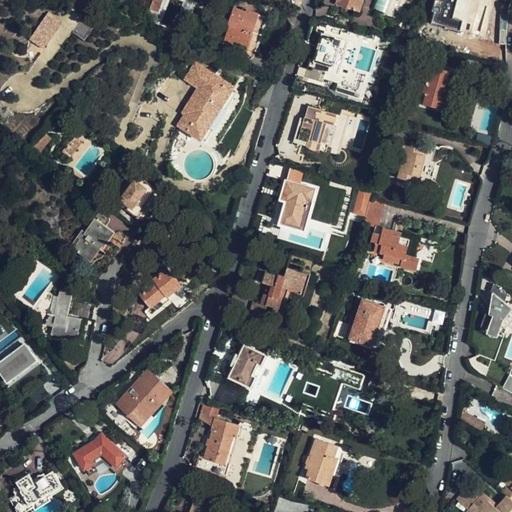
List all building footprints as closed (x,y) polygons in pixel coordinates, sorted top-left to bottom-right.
[(152,0),(152,2),(150,9),(159,12),(163,0),(152,0)] [(192,2),(186,0),(183,0),(183,1),(174,28),(173,30),(181,33),(185,22),(188,18),(189,13),(192,2)] [(220,1),(217,0),(212,0),(209,11),(216,13),(220,1)] [(355,11),(358,0),(341,0),(339,6),(355,11)] [(364,0),(358,0),(355,11),(360,13),(364,0)] [(438,0),(432,23),(456,29),(458,19),(453,18),(457,0),(438,0)] [(262,5),(260,14),(243,8),(242,11),(234,8),(228,26),(229,26),(223,45),(224,45),(230,47),(246,53),(255,53),(270,8),(262,5)] [(59,22),(47,14),(32,35),(44,43),(59,22)] [(339,16),(337,25),(354,29),(356,20),(339,16)] [(341,39),(322,33),(313,61),(333,66),(341,39)] [(468,55),(441,48),(437,63),(464,70),(468,55)] [(233,88),(196,64),(186,79),(200,88),(185,113),(187,114),(180,125),(201,138),(208,127),(206,126),(220,105),(222,106),(233,88)] [(450,90),(454,72),(427,64),(423,80),(427,81),(424,93),(427,94),(424,103),(442,107),(448,89),(450,90)] [(362,80),(341,74),(337,86),(358,92),(362,80)] [(295,78),(292,88),(305,92),(307,82),(295,78)] [(453,91),(450,90),(448,89),(442,107),(448,109),(453,91)] [(133,121),(144,128),(158,106),(145,102),(133,121)] [(337,114),(309,105),(297,142),(320,149),(324,136),(328,123),(333,125),(337,114)] [(51,138),(43,132),(33,145),(41,151),(51,138)] [(81,142),(73,136),(62,151),(70,157),(81,142)] [(398,178),(424,184),(434,146),(411,141),(410,146),(402,145),(398,160),(402,162),(398,178)] [(304,170),(290,166),(286,179),(300,183),(304,170)] [(131,183),(117,201),(144,222),(155,208),(153,207),(163,193),(138,174),(134,179),(131,177),(128,181),(131,183)] [(272,210),(269,221),(281,224),(282,220),(298,224),(305,198),(313,200),(316,187),(300,183),(286,179),(281,199),(286,200),(284,207),(283,213),(272,210)] [(373,188),(359,185),(352,212),(366,216),(371,198),(373,188)] [(282,220),(281,224),(305,230),(313,200),(305,198),(298,224),(282,220)] [(366,216),(381,220),(386,202),(371,198),(366,216)] [(366,216),(365,222),(379,226),(381,220),(366,216)] [(75,250),(87,259),(98,243),(104,247),(115,231),(97,218),(86,232),(82,229),(77,237),(82,241),(75,250)] [(400,237),(376,231),(371,249),(403,257),(401,266),(417,270),(421,257),(407,254),(410,244),(399,241),(400,237)] [(70,246),(75,250),(82,241),(77,237),(70,246)] [(98,243),(87,259),(92,263),(104,247),(98,243)] [(253,300),(248,316),(263,321),(268,305),(274,307),(273,313),(282,316),(285,304),(281,303),(287,286),(302,291),(308,273),(288,266),(285,276),(266,271),(263,282),(266,283),(261,303),(253,300)] [(140,293),(151,308),(181,285),(167,268),(145,285),(146,288),(140,293)] [(491,291),(492,292),(479,329),(487,332),(486,335),(498,339),(505,320),(511,310),(511,307),(505,302),(507,295),(500,292),(502,287),(493,284),(491,291)] [(50,290),(43,299),(49,304),(51,294),(50,290)] [(58,295),(51,294),(49,304),(45,324),(53,326),(52,335),(53,335),(63,337),(77,340),(82,317),(69,314),(74,293),(59,290),(58,295)] [(151,308),(154,312),(170,301),(167,296),(151,308)] [(350,338),(377,346),(381,333),(377,332),(385,306),(363,299),(350,338)] [(419,311),(420,305),(399,300),(390,308),(396,314),(403,308),(419,311)] [(79,301),(74,314),(86,318),(91,305),(79,301)] [(498,339),(486,335),(479,353),(495,359),(504,336),(508,337),(511,331),(511,310),(505,320),(498,339)] [(0,341),(12,333),(0,316),(0,341)] [(252,388),(257,377),(257,376),(253,375),(258,364),(262,366),(263,365),(268,355),(234,339),(218,371),(252,388)] [(0,364),(0,373),(9,386),(39,364),(26,345),(0,364)] [(257,376),(257,377),(262,380),(268,367),(263,365),(262,366),(258,364),(253,375),(257,376)] [(370,377),(334,365),(332,373),(326,371),(325,373),(299,364),(286,402),(335,418),(337,410),(334,408),(343,382),(366,389),(370,377)] [(150,370),(118,405),(138,423),(160,399),(163,402),(173,391),(150,370)] [(364,415),(372,418),(377,402),(370,399),(369,402),(370,402),(366,414),(365,413),(364,415)] [(222,404),(216,402),(215,405),(210,403),(205,417),(213,429),(204,458),(202,465),(226,473),(238,437),(240,438),(244,426),(218,418),(222,404)] [(462,411),(458,420),(478,429),(482,420),(462,411)] [(90,443),(74,454),(86,473),(105,461),(116,472),(129,458),(100,432),(90,443)] [(228,477),(240,438),(238,437),(226,473),(202,465),(204,458),(200,456),(196,467),(228,477)] [(314,438),(304,469),(308,471),(306,477),(327,484),(330,475),(337,478),(345,453),(341,452),(342,448),(314,438)] [(427,462),(409,456),(404,471),(422,477),(427,462)] [(33,507),(49,497),(64,488),(52,470),(46,474),(35,481),(34,481),(29,474),(16,482),(16,483),(22,491),(19,493),(29,509),(33,507)] [(35,481),(46,474),(44,472),(41,474),(38,474),(37,477),(34,478),(35,481)] [(16,511),(24,511),(29,509),(19,493),(22,491),(16,483),(15,484),(16,486),(14,488),(13,490),(15,494),(8,498),(16,511)] [(498,507),(502,511),(511,511),(511,487),(508,484),(507,485),(502,491),(508,497),(498,507)] [(502,511),(498,507),(491,501),(495,498),(482,486),(468,500),(474,506),(468,511),(502,511)] [(184,511),(215,511),(218,506),(191,494),(184,511)] [(51,500),(49,497),(33,507),(35,510),(51,500)]
